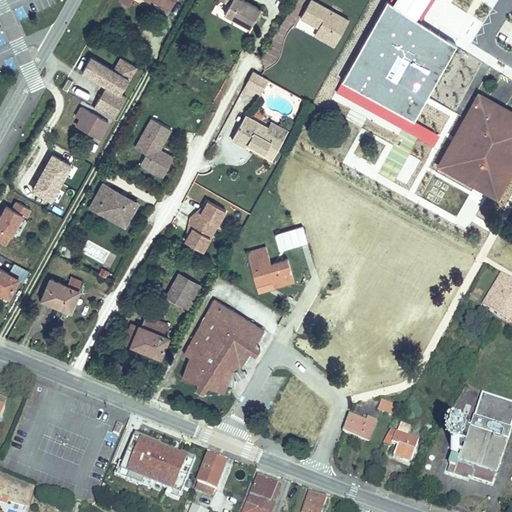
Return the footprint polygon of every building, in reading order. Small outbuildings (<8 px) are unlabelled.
[(156,0),(170,8),(175,0),(156,0)] [(256,18),(261,9),(244,0),(221,0),(230,4),(225,13),(251,27),(256,18)] [(341,16),(312,0),(310,0),(301,18),(315,26),(316,25),(319,26),(318,28),(314,34),(335,46),(342,33),(334,28),(341,16)] [(389,0),(387,4),(421,23),(435,0),(389,0)] [(421,23),(387,4),(344,79),(420,121),(463,47),(421,23)] [(349,20),(341,16),(334,28),(342,33),(349,20)] [(94,107),(113,118),(113,119),(126,97),(121,94),(129,79),(91,56),(82,71),(106,86),(94,107)] [(268,80),(253,71),(245,85),(261,94),(268,80)] [(420,121),(344,79),(337,90),(433,144),(439,132),(420,121)] [(479,95),(440,165),(475,185),(490,158),(511,170),(511,169),(511,113),(504,109),(501,113),(490,107),(493,102),(492,102),(490,106),(485,103),(487,100),(479,95)] [(501,113),(504,109),(493,102),(490,107),(501,113)] [(99,137),(108,122),(81,107),(76,117),(81,119),(78,125),(99,137)] [(272,160),(288,131),(271,121),(268,127),(246,115),(234,136),(255,148),(254,150),(272,160)] [(174,157),(164,152),(163,154),(159,151),(160,149),(171,129),(152,118),(136,147),(146,153),(140,164),(163,177),(174,157)] [(246,146),(254,150),(255,148),(234,136),(232,140),(246,147),(246,146)] [(73,164),(54,153),(34,189),(53,200),(73,164)] [(497,197),(511,170),(490,158),(475,185),(476,185),(490,193),(492,194),(497,197)] [(127,222),(137,202),(129,198),(127,201),(117,195),(119,192),(103,183),(90,206),(98,210),(100,207),(127,222)] [(129,198),(119,192),(117,195),(127,201),(129,198)] [(0,241),(9,246),(27,206),(8,198),(0,214),(0,241)] [(208,200),(190,217),(194,219),(198,212),(200,213),(208,200)] [(194,219),(214,230),(225,210),(208,200),(200,213),(198,212),(194,219)] [(125,225),(127,222),(100,207),(98,210),(125,225)] [(194,219),(190,217),(185,241),(192,227),(190,226),(194,219)] [(202,251),(214,230),(194,219),(190,226),(192,227),(185,241),(202,251)] [(274,232),(278,249),(308,241),(303,224),(274,232)] [(511,247),(511,241),(499,233),(488,250),(504,260),(511,247)] [(266,246),(246,252),(248,259),(268,254),(266,246)] [(275,287),(294,281),(287,258),(271,263),(268,254),(248,259),(256,286),(273,281),(275,287)] [(8,273),(0,268),(0,291),(8,296),(18,279),(23,282),(29,271),(14,263),(8,273)] [(99,274),(106,277),(109,271),(102,268),(99,274)] [(165,297),(190,309),(203,283),(178,270),(165,297)] [(511,279),(502,274),(483,306),(510,322),(511,319),(511,279)] [(68,286),(50,279),(42,300),(70,311),(79,291),(80,291),(84,282),(72,277),(68,286)] [(273,281),(256,286),(258,292),(275,287),(273,281)] [(80,291),(79,291),(70,311),(73,313),(81,292),(80,291)] [(214,298),(184,353),(189,357),(182,376),(198,383),(208,386),(225,393),(232,372),(236,369),(240,367),(241,366),(250,352),(255,344),(264,330),(214,298)] [(141,326),(140,326),(132,345),(161,357),(169,338),(163,336),(168,325),(146,315),(141,326)] [(125,342),(132,345),(140,326),(133,323),(125,342)] [(261,348),(255,344),(250,352),(255,356),(261,348)] [(245,375),(240,367),(236,369),(232,372),(238,380),(245,375)] [(208,386),(198,383),(196,387),(204,392),(208,386)] [(280,413),(323,428),(332,403),(289,388),(280,413)] [(461,461),(452,458),(450,466),(451,467),(449,472),(449,473),(461,477),(462,474),(469,476),(492,484),(496,472),(497,473),(511,425),(511,403),(500,399),(493,397),(483,394),(473,426),(458,421),(456,430),(458,437),(468,440),(461,461)] [(395,405),(382,400),(378,410),(391,415),(395,405)] [(377,421),(368,417),(366,421),(362,419),(350,414),(342,431),(368,442),(377,421)] [(119,435),(123,425),(117,423),(113,433),(119,435)] [(397,433),(391,431),(384,444),(391,446),(392,447),(393,443),(393,444),(398,445),(395,455),(401,457),(400,459),(411,463),(419,441),(407,437),(410,427),(400,424),(397,433)] [(195,459),(135,435),(120,471),(181,495),(195,459)] [(456,444),(454,444),(453,444),(451,445),(450,446),(450,448),(451,450),(451,451),(453,452),(454,452),(456,452),(457,451),(458,450),(459,449),(459,447),(458,446),(457,444),(456,444)] [(216,491),(226,463),(209,456),(198,484),(199,484),(215,490),(216,491)] [(271,511),(274,506),(272,503),(270,503),(278,483),(259,475),(244,511),(271,511)] [(274,506),(282,485),(278,483),(270,503),(272,503),(274,506)] [(215,490),(199,484),(196,490),(212,497),(215,490)] [(321,511),(326,498),(310,492),(303,511),(321,511)]
